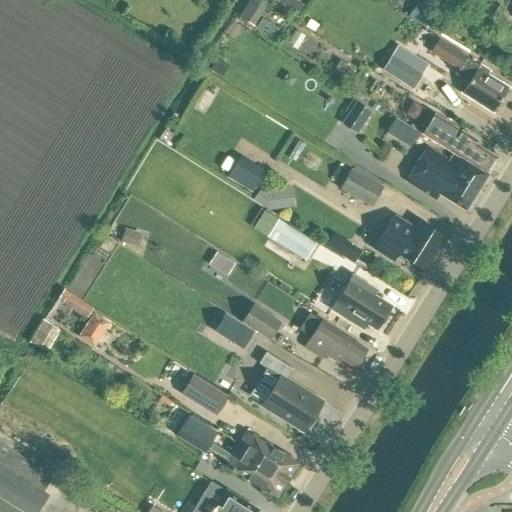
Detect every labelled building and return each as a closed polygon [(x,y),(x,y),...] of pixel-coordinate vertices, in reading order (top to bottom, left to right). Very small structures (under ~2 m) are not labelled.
[(251,26),(265,5),(257,0),(246,0),(236,16),(251,26)] [(295,18),(303,5),(293,0),(265,0),(295,18)] [(416,6),(409,18),(425,28),(432,15),(416,6)] [(492,112),(507,88),(486,75),(488,71),(438,40),(430,53),(458,71),(454,76),(467,84),(461,93),(492,112)] [(412,90),(421,75),(391,56),(381,71),(412,90)] [(216,59),(210,70),(218,75),(225,64),(216,59)] [(358,95),(350,119),(366,125),(375,101),(358,95)] [(419,96),(411,108),(421,115),(429,103),(419,96)] [(457,138),(453,136),(457,129),(435,115),(431,121),(422,133),(454,153),(452,155),(486,176),(487,174),(486,173),(496,158),(475,145),(477,142),(461,132),(457,138)] [(394,119),(387,130),(399,137),(406,126),(394,119)] [(486,176),(452,155),(448,161),(426,147),(405,181),(432,198),(435,192),(464,210),(486,176)] [(227,177),(252,192),(265,171),(240,156),(227,177)] [(371,206),(381,186),(350,169),(339,188),(371,206)] [(279,204),(295,198),(289,183),(273,189),(279,204)] [(264,210),(262,190),(258,188),(250,201),(264,210)] [(373,248),(393,261),(397,254),(424,271),(447,237),(419,219),(416,224),(396,212),(373,248)] [(303,260),(315,242),(277,219),(265,237),(303,260)] [(124,228),(121,240),(138,244),(141,233),(124,228)] [(325,247),(338,255),(346,243),(333,234),(325,247)] [(234,270),(240,256),(222,248),(215,262),(234,270)] [(375,330),(390,306),(373,295),(375,291),(352,275),(330,309),(362,329),(366,324),(375,330)] [(64,297),(94,315),(101,303),(71,285),(64,297)] [(270,342),(281,324),(253,305),(241,323),(270,342)] [(91,348),(106,324),(89,314),(74,338),(91,348)] [(320,321),(309,314),(298,329),(310,337),(303,347),(321,359),(324,354),(337,362),(340,358),(354,367),(365,349),(320,320),(320,321)] [(41,319),(29,341),(46,351),(59,329),(42,319),(41,319)] [(309,429),(316,419),(313,417),(323,401),(297,385),(296,384),(288,379),(294,369),(266,351),(259,363),(280,376),(262,404),(261,405),(266,409),(303,432),(306,427),(309,429)] [(216,417),(228,398),(192,376),(180,396),(216,417)] [(185,434),(183,438),(202,450),(205,447),(205,446),(212,435),(215,431),(195,419),(193,422),(185,434)] [(240,456),(285,483),(297,463),(245,431),(233,450),(241,455),(240,456)] [(49,477),(0,446),(0,511),(26,511),(27,511),(26,511),(33,511),(45,495),(39,492),(49,477)] [(276,497),(285,483),(240,456),(241,455),(233,450),(224,466),(232,471),(232,470),(246,479),(262,489),(276,497)] [(128,471),(142,479),(138,486),(163,502),(179,477),(140,452),(128,471)] [(260,511),(232,494),(221,511),(260,511)]
